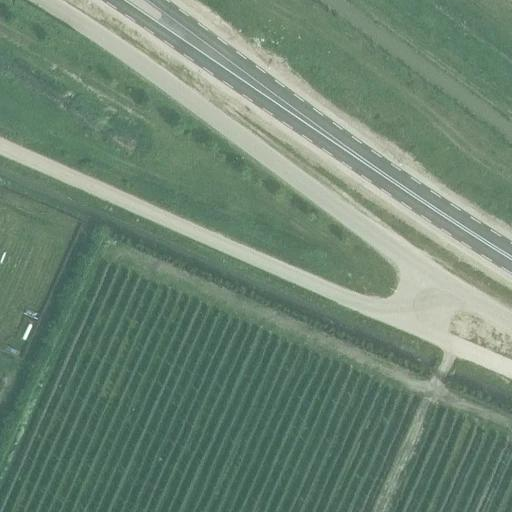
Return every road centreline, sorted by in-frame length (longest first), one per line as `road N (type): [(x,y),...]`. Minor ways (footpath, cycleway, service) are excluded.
road 1 (unclassified): [(427,256),(40,0)]
road 2 (unclassified): [(0,148),(389,322)]
road 3 (primary): [(112,0),(299,125),(332,136)]
road 4 (primary): [(332,136),(156,0)]
road 5 (primary): [(332,136),(511,259)]
